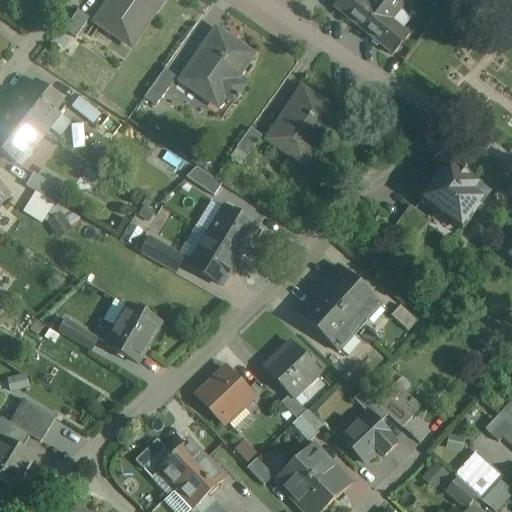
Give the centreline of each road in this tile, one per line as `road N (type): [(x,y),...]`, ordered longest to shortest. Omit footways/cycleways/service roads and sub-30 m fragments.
road 1 (residential): [(446,113),(80,467)]
road 2 (residential): [(446,113),(280,0)]
